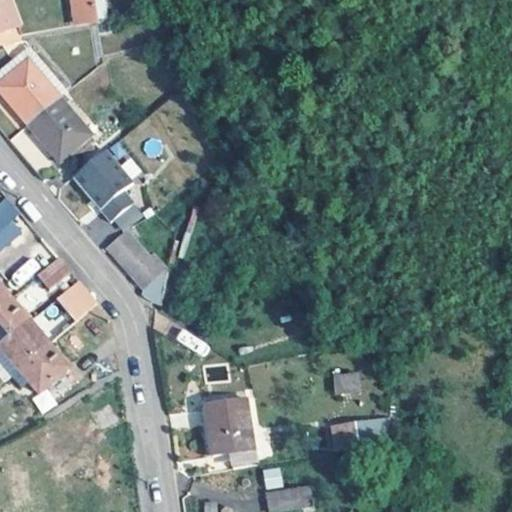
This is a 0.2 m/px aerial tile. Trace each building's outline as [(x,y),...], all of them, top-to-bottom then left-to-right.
[(0,34),(21,26),(10,0),(6,0),(0,2),(0,34)] [(89,26),(86,0),(71,0),(65,2),(69,29),(89,26)] [(68,96),(29,49),(21,56),(59,103),(68,96)] [(0,93),(29,128),(59,103),(21,56),(0,73),(0,85),(1,87),(0,87),(0,93)] [(87,137),(59,103),(29,128),(59,164),(63,161),(67,165),(101,140),(94,134),(87,137)] [(106,151),(73,179),(111,224),(135,204),(125,192),(134,185),(106,151)] [(0,251),(21,231),(11,221),(19,213),(4,197),(0,200),(0,251)] [(152,259),(131,233),(109,250),(144,292),(141,295),(161,307),(167,273),(155,257),(152,259)] [(80,266),(68,251),(46,270),(58,284),(80,266)] [(8,275),(16,287),(40,271),(32,259),(8,275)] [(107,298),(87,275),(65,293),(85,316),(107,298)] [(0,307),(8,301),(0,291),(0,307)] [(0,346),(6,342),(28,324),(15,309),(8,301),(0,307),(0,346)] [(56,303),(35,315),(50,340),(70,327),(56,303)] [(20,304),(15,309),(28,324),(33,320),(20,304)] [(6,342),(0,346),(0,348),(18,371),(32,360),(47,347),(28,324),(6,342)] [(183,328),(175,338),(203,357),(210,347),(183,328)] [(39,396),(45,392),(63,377),(68,372),(54,355),(47,347),(32,360),(18,371),(31,386),(39,396)] [(227,384),(225,366),(200,369),(203,387),(227,384)] [(31,386),(18,371),(9,378),(22,394),(31,386)] [(333,373),(334,396),(359,395),(359,373),(333,373)] [(72,386),(63,377),(45,392),(53,402),(72,386)] [(255,468),(244,401),(201,409),(210,459),(227,457),(228,463),(229,472),(255,468)] [(202,461),(210,459),(201,409),(194,409),(202,461)] [(124,428),(113,411),(105,416),(115,433),(124,428)] [(115,433),(105,416),(96,421),(107,438),(115,433)] [(352,428),(337,425),(328,426),(332,455),(356,451),(352,428)] [(227,457),(210,459),(209,466),(228,463),(227,457)] [(280,467),(262,470),(265,490),(283,487),(280,467)] [(309,509),(306,487),(295,490),(298,511),(309,509)] [(290,511),(298,511),(295,490),(265,495),(267,511),(290,511)] [(202,504),(203,511),(217,511),(216,502),(202,504)]
